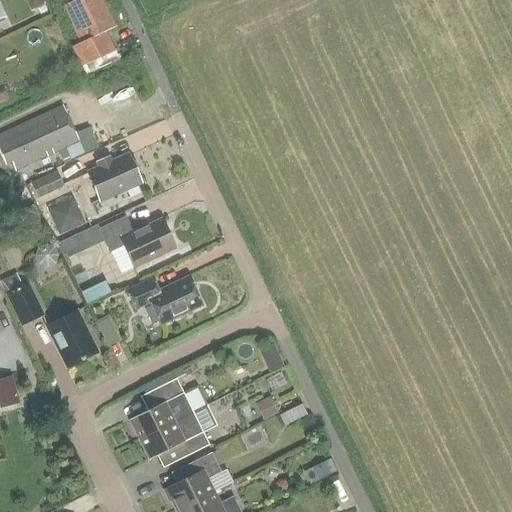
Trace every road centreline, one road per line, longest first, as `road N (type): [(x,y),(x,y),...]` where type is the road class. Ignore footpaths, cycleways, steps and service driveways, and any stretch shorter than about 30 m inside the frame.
road 1 (unclassified): [(116,511),(76,417),(90,400),(268,310)]
road 2 (unclassified): [(369,511),(268,310)]
road 3 (unclassified): [(268,310),(175,115)]
road 4 (unclassified): [(122,0),(175,115)]
